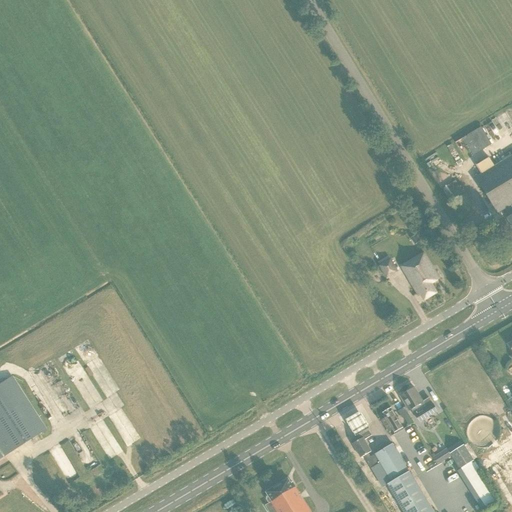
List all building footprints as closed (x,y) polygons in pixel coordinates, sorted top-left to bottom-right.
[(481,127),(455,143),(465,160),(491,144),(481,127)] [(511,155),(495,166),(491,159),(475,168),(479,175),(476,177),(498,213),(505,208),(511,216),(508,218),(511,224),(511,155)] [(442,189),(448,200),(462,191),(456,180),(442,189)] [(420,295),(424,300),(437,292),(431,283),(439,279),(424,253),(401,267),(419,296),(420,295)] [(391,259),(379,265),(387,278),(398,271),(391,259)] [(0,384),(0,449),(4,455),(46,429),(12,377),(0,384)] [(411,409),(419,422),(438,412),(429,398),(428,399),(423,402),(414,387),(403,394),(403,395),(400,396),(409,411),(411,409)] [(383,413),(386,418),(382,420),(387,430),(391,427),(394,433),(403,428),(391,408),(383,413)] [(360,410),(346,419),(355,435),(369,427),(360,410)] [(430,416),(423,424),(431,431),(438,424),(430,416)] [(433,511),(393,443),(392,444),(370,457),(368,453),(371,451),(364,440),(372,435),(366,426),(355,432),(358,437),(361,435),(363,437),(352,444),(360,458),(363,456),(371,470),(380,464),(391,482),(387,485),(403,511),(433,511)] [(450,454),(459,469),(460,470),(474,461),(464,445),(450,454)] [(433,450),(429,452),(437,464),(446,458),(442,453),(437,456),(433,450)] [(100,462),(84,468),(86,475),(103,469),(100,462)] [(499,474),(506,483),(510,481),(503,472),(499,474)] [(290,484),(288,480),(267,493),(272,501),(265,506),(269,511),(310,511),(293,482),(290,484)]
